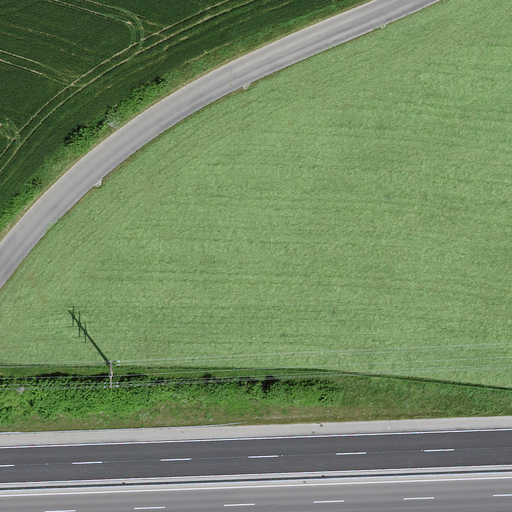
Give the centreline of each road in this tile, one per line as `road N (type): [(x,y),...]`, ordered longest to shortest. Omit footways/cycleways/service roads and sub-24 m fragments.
road 1 (motorway): [(511,446),(0,465)]
road 2 (tertiary): [(0,266),(47,209),(118,145),(206,89),(404,0)]
road 3 (motorway): [(32,511),(511,494)]
